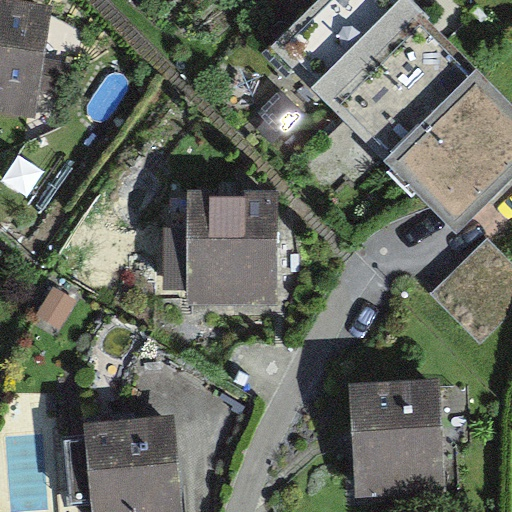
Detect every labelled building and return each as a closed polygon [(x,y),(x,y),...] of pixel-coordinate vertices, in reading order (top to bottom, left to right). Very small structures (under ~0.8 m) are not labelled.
[(393,20),(372,0),(285,0),(237,49),(302,112),(393,20)] [(37,6),(0,4),(0,113),(31,115),(37,6)] [(449,75),(393,20),(302,112),(358,167),(449,75)] [(500,122),(449,75),(358,167),(411,221),(500,122)] [(266,192),(160,202),(170,312),(276,302),(266,192)] [(436,397),(332,401),(337,505),(441,501),(436,397)] [(171,511),(153,407),(61,423),(76,511),(171,511)]
